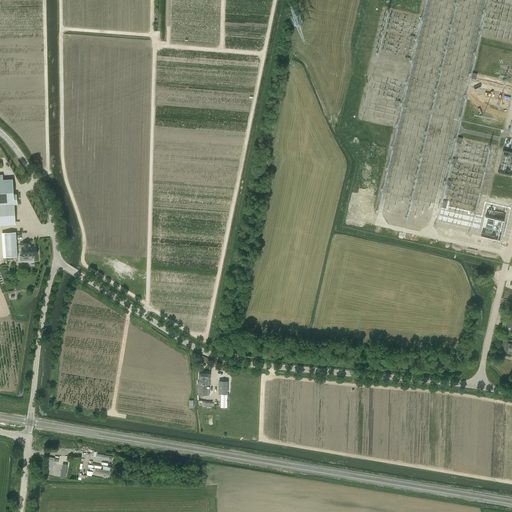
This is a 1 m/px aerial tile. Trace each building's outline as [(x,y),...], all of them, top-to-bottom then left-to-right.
[(0,174),(0,224),(16,224),(14,204),(17,204),(16,194),(13,194),(12,179),(2,179),(2,174),(0,174)] [(6,257),(17,256),(16,232),(4,232),(6,257)] [(36,246),(29,247),(29,243),(22,244),(22,247),(21,247),(22,256),(37,255),(36,246)] [(199,372),(199,381),(198,381),(197,384),(199,384),(198,394),(209,395),(210,373),(199,372)] [(228,381),(219,381),(219,393),(227,393),(228,381)] [(95,473),(110,476),(111,470),(96,468),(95,473)]
